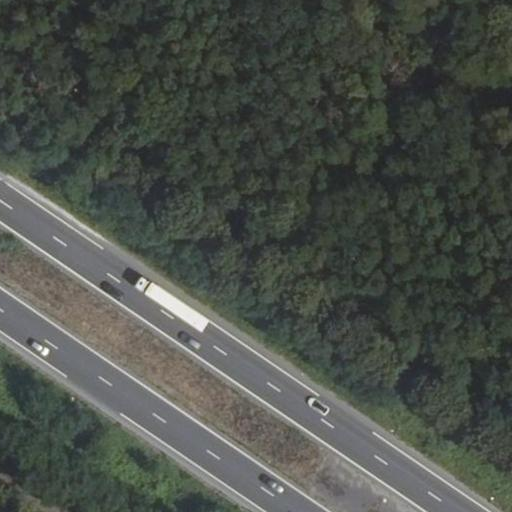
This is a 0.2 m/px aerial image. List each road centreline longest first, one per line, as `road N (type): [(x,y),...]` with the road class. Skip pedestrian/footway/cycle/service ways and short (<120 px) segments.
road 1 (motorway): [(459,511),(0,198)]
road 2 (motorway): [(0,309),(296,511)]
